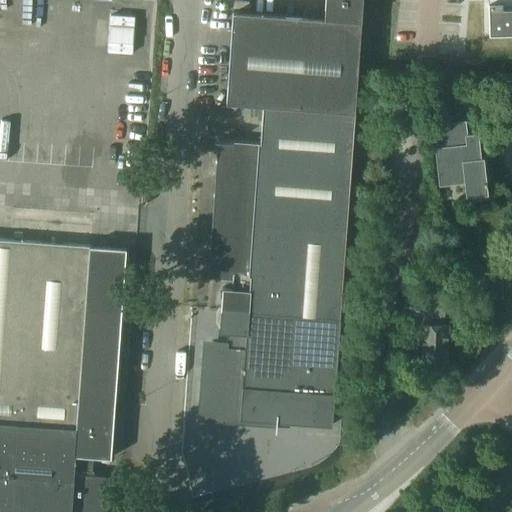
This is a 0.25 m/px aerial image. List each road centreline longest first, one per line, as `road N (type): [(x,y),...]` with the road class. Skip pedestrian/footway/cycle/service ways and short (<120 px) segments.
road 1 (unclassified): [(173,511),(156,451),(188,0)]
road 2 (tertiary): [(357,511),(479,394)]
road 3 (unknown): [(0,102),(83,101),(107,116),(112,134)]
